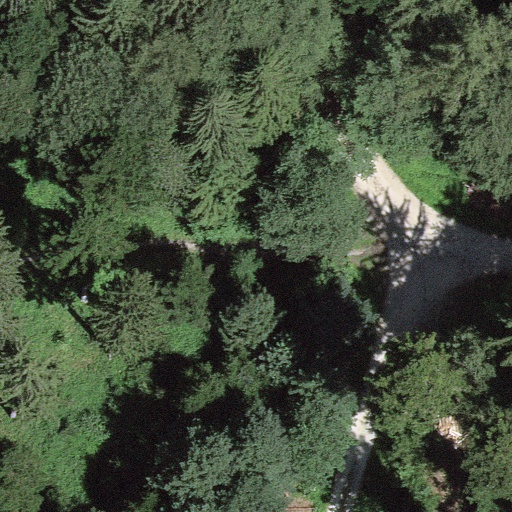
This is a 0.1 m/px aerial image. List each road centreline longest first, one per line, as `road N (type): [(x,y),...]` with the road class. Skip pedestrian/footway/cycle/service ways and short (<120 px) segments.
road 1 (track): [(324,0),(332,122),(406,250)]
road 2 (track): [(406,250),(340,511)]
